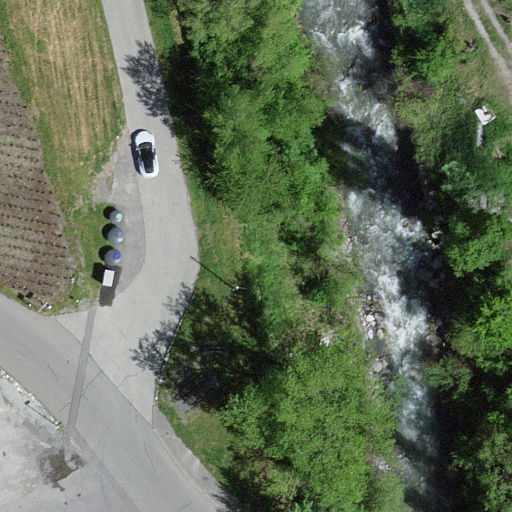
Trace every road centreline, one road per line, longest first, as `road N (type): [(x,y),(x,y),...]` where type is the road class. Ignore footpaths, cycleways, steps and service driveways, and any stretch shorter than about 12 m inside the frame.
road 1 (residential): [(70,394),(134,346),(170,280),(165,163),(125,0)]
road 2 (residential): [(70,394),(165,511)]
